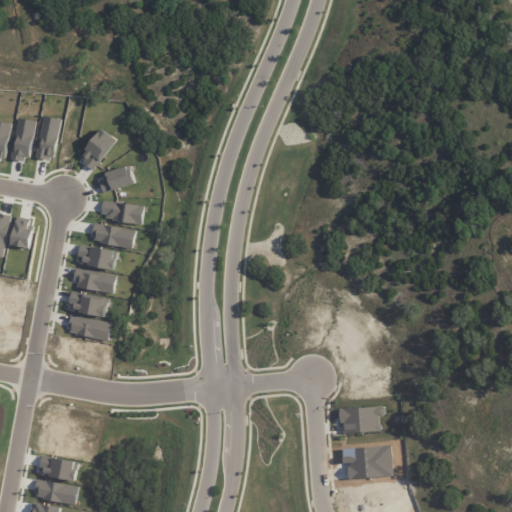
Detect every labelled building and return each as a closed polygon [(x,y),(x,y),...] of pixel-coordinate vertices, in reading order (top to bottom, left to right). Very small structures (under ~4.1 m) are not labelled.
[(54,160),(61,119),(43,116),(36,157),(54,160)] [(12,158),(29,161),(37,122),(20,118),(12,158)] [(0,158),(7,160),(11,123),(0,122),(0,158)] [(80,160),(96,170),(117,140),(101,129),(80,160)] [(105,192),(135,186),(131,167),(101,173),(105,192)] [(145,205),(105,202),(103,220),(143,224),(145,205)] [(11,217),(0,214),(0,255),(4,256),(11,217)] [(34,222),(16,220),(13,246),(30,248),(34,222)] [(93,243),(134,247),(136,230),(94,225),(93,243)] [(118,251),(81,246),(78,264),(115,269),(118,251)] [(115,292),(117,274),(77,270),(76,288),(115,292)] [(69,335),(110,340),(112,322),(71,317),(69,335)]
